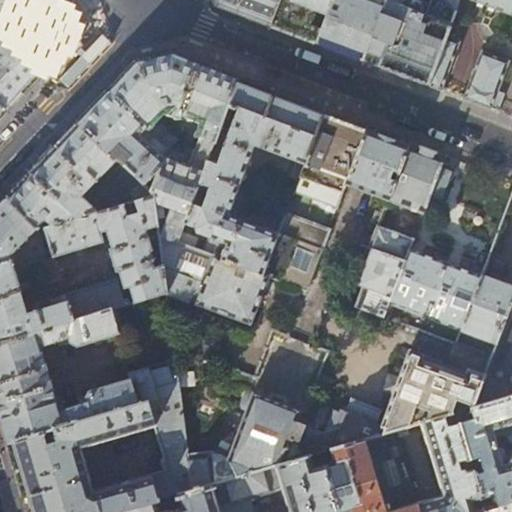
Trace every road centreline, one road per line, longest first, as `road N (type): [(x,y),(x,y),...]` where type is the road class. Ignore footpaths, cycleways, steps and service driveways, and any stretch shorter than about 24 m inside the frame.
road 1 (residential): [(511,146),(140,8)]
road 2 (residential): [(0,158),(140,8)]
